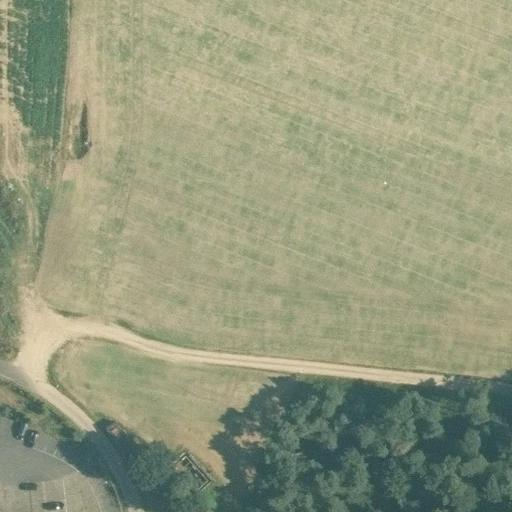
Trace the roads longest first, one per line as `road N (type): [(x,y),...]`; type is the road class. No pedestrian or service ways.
road 1 (track): [(35,385),(36,358),(52,338),(93,322),(173,354),(511,394)]
road 2 (unclassified): [(136,511),(74,410),(0,368)]
